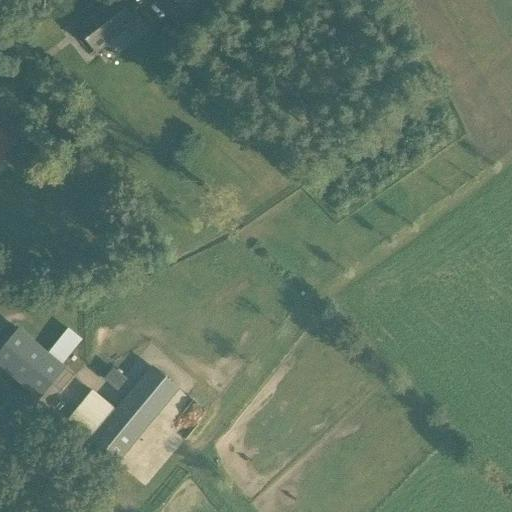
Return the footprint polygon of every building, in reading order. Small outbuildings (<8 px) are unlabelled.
[(111,0),(76,27),(76,28),(70,32),(89,56),(95,52),(135,21),(118,0),(111,0)] [(0,363),(32,393),(82,338),(68,326),(45,350),(20,327),(0,347),(0,363)] [(90,441),(117,464),(179,389),(152,366),(90,441)] [(103,380),(117,391),(126,379),(112,368),(103,380)] [(195,396),(173,428),(192,441),(214,409),(195,396)] [(5,402),(0,407),(0,429),(11,438),(26,421),(5,402)]
